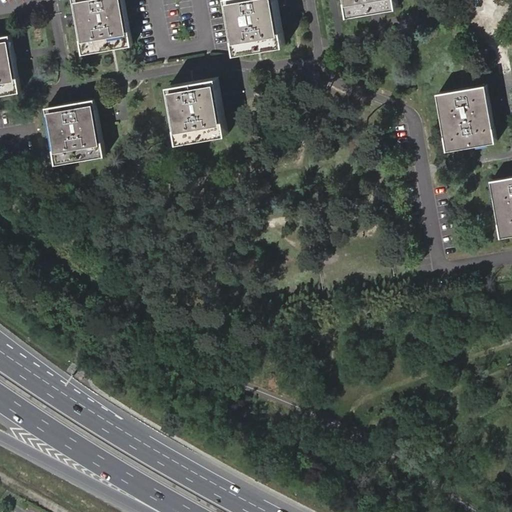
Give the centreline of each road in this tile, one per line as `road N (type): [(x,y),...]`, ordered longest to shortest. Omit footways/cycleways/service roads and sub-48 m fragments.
road 1 (motorway): [(266,511),(0,348)]
road 2 (motorway): [(0,396),(184,511)]
road 3 (motorway): [(0,434),(143,511)]
